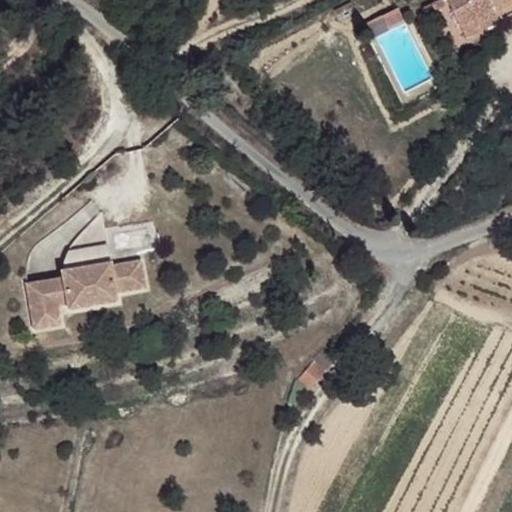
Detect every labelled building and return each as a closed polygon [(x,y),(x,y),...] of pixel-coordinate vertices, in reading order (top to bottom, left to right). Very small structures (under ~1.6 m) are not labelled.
[(511,0),(462,0),(452,5),(466,36),(500,20),(505,30),(511,26),(511,0)] [(500,20),(466,36),(471,44),(505,30),(500,20)] [(389,22),(359,37),(364,46),(395,31),(389,22)] [(6,29),(0,33),(0,54),(17,41),(6,29)] [(65,273),(27,281),(35,318),(61,313),(59,301),(70,299),(71,304),(98,299),(93,279),(117,274),(119,286),(150,280),(144,254),(113,260),(112,255),(64,266),(65,273)] [(117,274),(93,279),(98,299),(122,294),(119,286),(117,274)] [(61,313),(35,318),(36,324),(62,319),(61,313)] [(312,364),(297,384),(308,392),(323,372),(312,364)]
